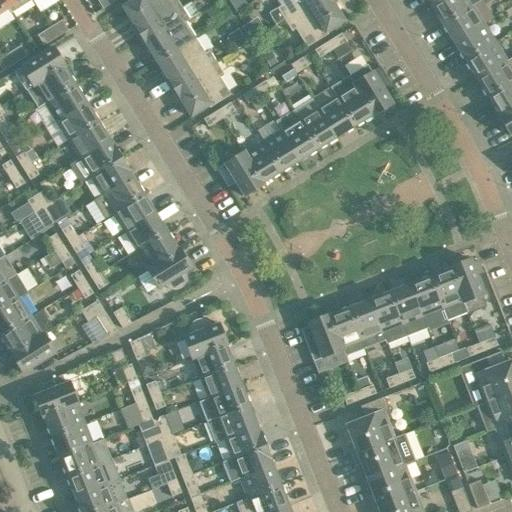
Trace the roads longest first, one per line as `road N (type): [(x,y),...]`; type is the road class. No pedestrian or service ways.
road 1 (residential): [(342,511),(270,325),(72,0)]
road 2 (residential): [(511,245),(480,162),(380,0)]
